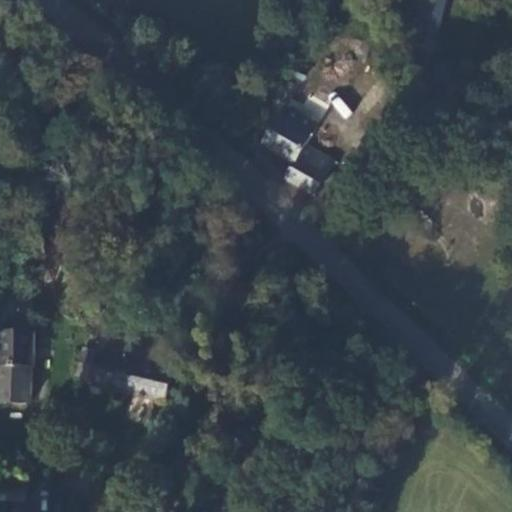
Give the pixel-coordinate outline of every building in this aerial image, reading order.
[(434,47),(443,0),(408,0),(400,41),(434,47)] [(310,117),(278,102),(256,138),(291,157),(281,175),(308,188),(323,157),(296,142),(310,117)] [(0,397),(20,398),(25,310),(0,308),(0,397)] [(165,366),(172,339),(172,337),(96,319),(90,345),(165,366)] [(69,377),(151,395),(160,398),(165,366),(90,345),(77,343),(69,377)]
